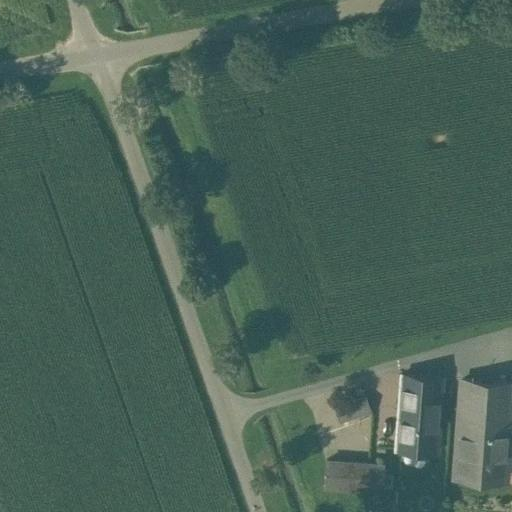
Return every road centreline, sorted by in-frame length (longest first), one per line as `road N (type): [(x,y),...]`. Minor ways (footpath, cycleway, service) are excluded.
road 1 (residential): [(94,52),(266,511)]
road 2 (unclassified): [(392,0),(94,52)]
